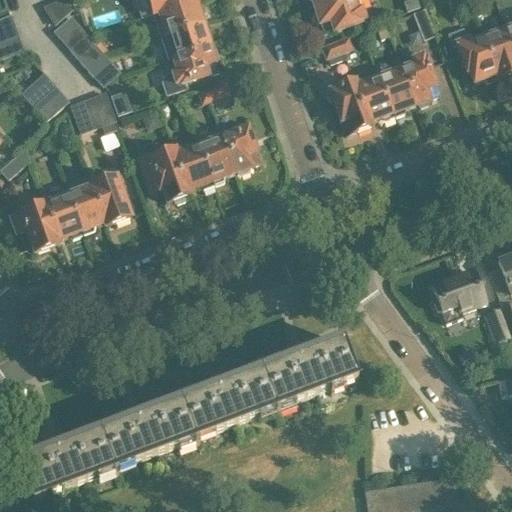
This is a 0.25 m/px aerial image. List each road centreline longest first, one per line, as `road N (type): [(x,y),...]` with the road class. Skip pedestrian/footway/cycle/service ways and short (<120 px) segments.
road 1 (tertiary): [(321,209),(17,323)]
road 2 (tertiary): [(37,359),(344,255)]
road 3 (residential): [(511,480),(344,255)]
road 4 (residential): [(321,209),(253,0)]
road 5 (tertiary): [(511,136),(321,209)]
road 6 (tertiary): [(344,255),(511,189)]
